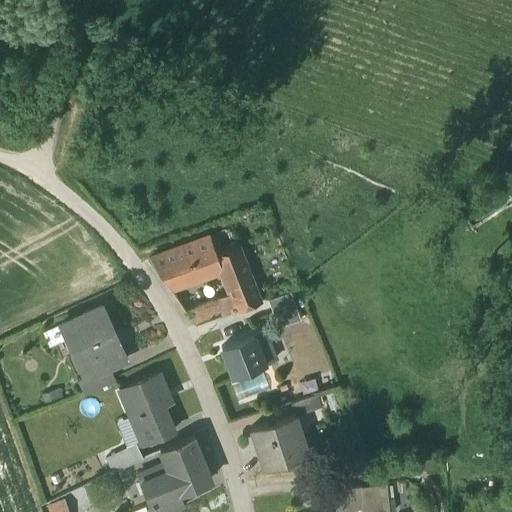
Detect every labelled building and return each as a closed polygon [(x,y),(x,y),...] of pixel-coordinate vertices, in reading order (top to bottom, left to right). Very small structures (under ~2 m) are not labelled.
[(239,250),(217,258),(211,240),(150,263),(177,302),(193,294),(190,287),(224,276),(230,289),(251,281),(239,250)] [(251,281),(230,289),(233,295),(240,314),(260,306),(251,281)] [(193,294),(177,302),(186,316),(201,310),(193,294)] [(233,295),(216,302),(217,304),(223,320),(240,314),(233,295)] [(289,297),(269,304),(273,315),(293,308),(289,297)] [(201,310),(186,316),(196,330),(223,320),(217,304),(201,310)] [(101,311),(61,330),(85,381),(85,382),(107,372),(107,373),(109,372),(127,364),(113,334),(112,335),(101,311)] [(262,337),(223,352),(233,380),(265,368),(261,359),(269,356),(262,337)] [(107,372),(85,382),(85,381),(78,384),(85,399),(115,385),(109,372),(107,373),(107,372)] [(160,378),(120,394),(142,449),(175,436),(160,398),(167,396),(160,378)] [(295,417),(251,432),(264,472),(308,458),(295,417)] [(194,441),(160,455),(166,468),(167,468),(173,482),(205,468),(194,441)] [(137,449),(107,463),(113,477),(143,462),(137,449)] [(205,468),(173,482),(167,468),(166,468),(139,480),(151,509),(152,511),(180,499),(212,486),(205,468)] [(364,511),(363,492),(333,496),(335,511),(364,511)] [(180,499),(152,511),(151,509),(146,511),(185,511),(180,499)] [(49,506),(50,511),(70,511),(67,500),(49,506)]
